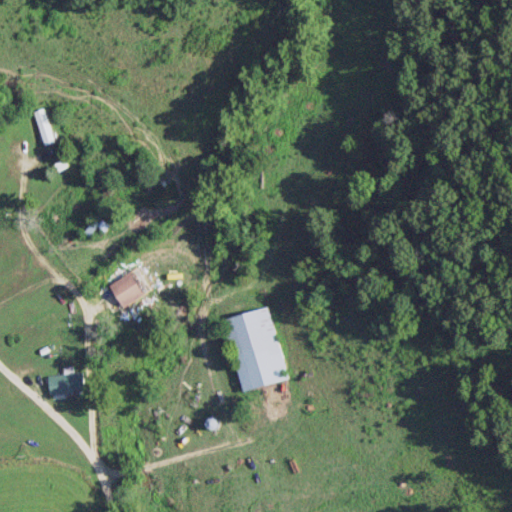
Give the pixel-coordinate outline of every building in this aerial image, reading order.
[(54,140),(43,108),(35,111),(45,143),(54,140)] [(105,230),(110,224),(96,214),(84,231),(90,236),(98,224),(105,230)] [(111,287),(125,306),(149,288),(134,269),(111,287)] [(223,318),(242,391),(287,379),(268,307),(223,318)] [(48,373),(49,393),(85,392),(84,372),(48,373)]
